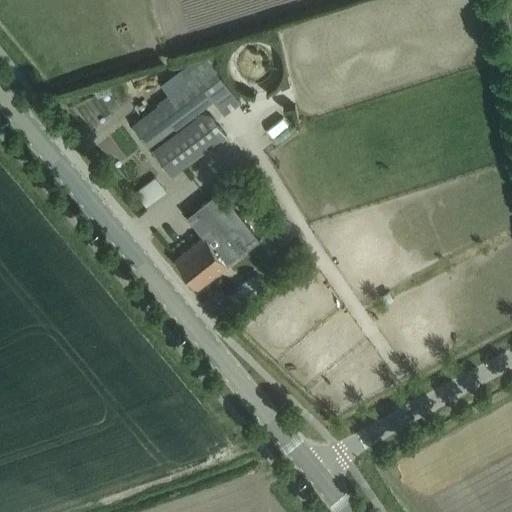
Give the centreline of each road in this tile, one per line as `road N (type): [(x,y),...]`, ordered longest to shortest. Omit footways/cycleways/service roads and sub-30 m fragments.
road 1 (tertiary): [(313,476),(0,98)]
road 2 (unclassified): [(313,476),(511,361)]
